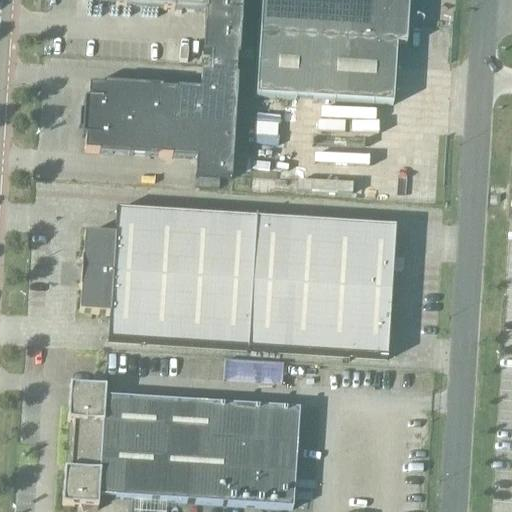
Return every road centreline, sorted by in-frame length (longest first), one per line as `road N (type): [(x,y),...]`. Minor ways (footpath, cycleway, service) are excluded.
road 1 (unknown): [(60,382),(395,411),(411,402),(417,345),(421,270),(415,244),(405,239),(95,217),(72,232)]
road 2 (unclassified): [(453,511),(486,0)]
road 3 (unknown): [(60,382),(54,511)]
